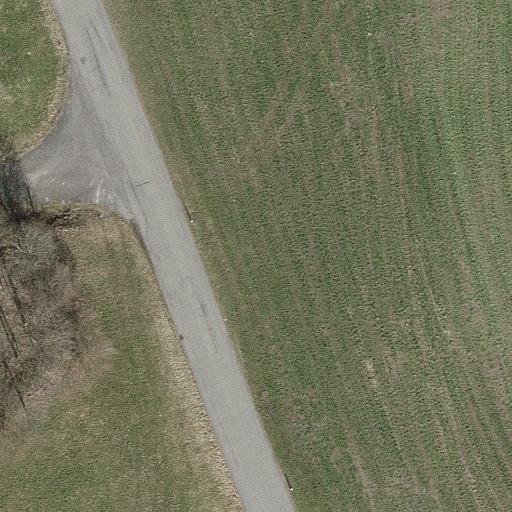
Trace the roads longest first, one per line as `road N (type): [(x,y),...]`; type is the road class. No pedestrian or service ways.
road 1 (unclassified): [(267,511),(74,0)]
road 2 (track): [(133,148),(0,186)]
